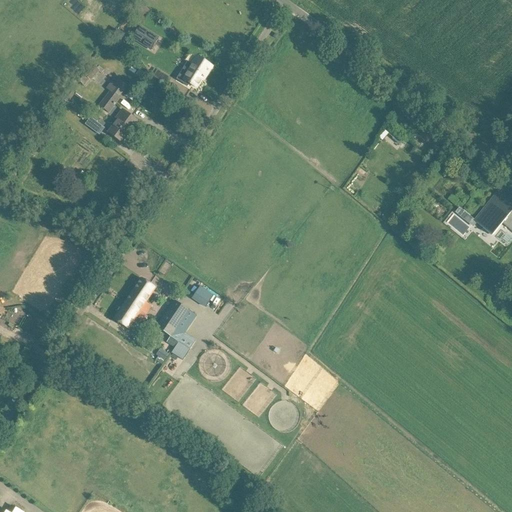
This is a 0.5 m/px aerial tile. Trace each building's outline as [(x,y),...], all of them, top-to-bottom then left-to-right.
[(140,27),(133,38),(151,50),(158,38),(140,27)] [(204,75),(205,76),(211,67),(212,66),(197,57),(196,57),(192,65),(187,62),(176,79),(188,87),(189,85),(191,85),(191,84),(196,88),(202,79),(204,75)] [(89,80),(97,71),(98,71),(101,68),(96,64),(94,66),(90,63),(88,66),(90,67),(78,81),(83,86),(89,80)] [(157,70),(153,77),(160,81),(164,74),(157,70)] [(129,86),(116,76),(106,88),(110,91),(99,105),(110,113),(121,97),(120,97),(129,86)] [(76,92),(71,88),(62,99),(67,103),(76,92)] [(137,121),(129,115),(122,110),(116,117),(119,119),(109,132),(122,142),(137,121)] [(91,116),(85,123),(98,135),(105,128),(91,116)] [(511,202),(498,191),(474,221),(492,236),(502,223),(511,231),(511,202)] [(459,208),(455,213),(463,219),(467,214),(459,208)] [(152,306),(146,302),(156,288),(149,284),(141,278),(125,302),(146,315),(152,306)] [(191,300),(205,307),(213,293),(199,286),(191,300)] [(175,301),(162,320),(183,335),(185,333),(196,316),(175,301)] [(148,316),(146,315),(125,302),(114,319),(129,329),(137,317),(144,322),(148,316)] [(29,324),(33,327),(38,317),(22,309),(20,312),(27,316),(25,319),(30,322),(29,324)] [(159,324),(157,328),(170,336),(166,342),(174,347),(178,342),(179,342),(183,335),(162,320),(159,324)] [(174,347),(171,353),(183,361),(196,341),(185,333),(183,335),(179,342),(178,342),(174,347)] [(157,355),(165,360),(169,355),(161,349),(157,355)] [(267,460),(280,442),(192,377),(187,377),(185,380),(181,380),(170,394),(170,402),(187,415),(191,415),(213,432),(213,438),(222,438),(222,444),(238,455),(242,455),(249,460),(249,462),(267,462),(267,460)]
